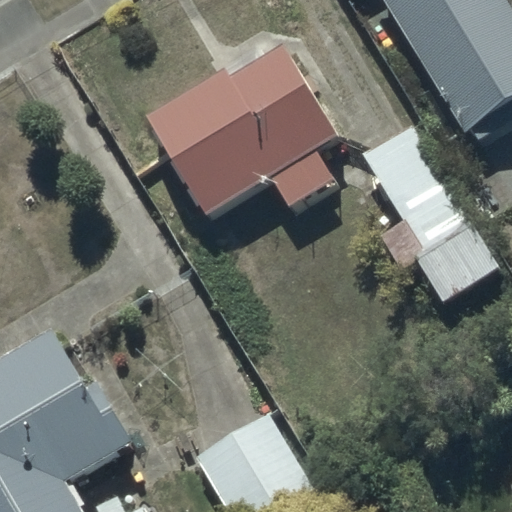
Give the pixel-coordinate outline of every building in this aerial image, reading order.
[(511,12),(504,0),(382,0),(470,141),(511,114),(511,12)] [(235,62),(161,105),(219,209),(289,170),(304,197),(349,172),(333,143),(354,132),(301,38),(240,72),(235,62)] [(418,122),(374,152),(417,214),(388,234),(411,268),(429,256),(457,296),(511,259),(418,122)] [(0,511),(79,511),(72,499),(136,461),(63,337),(0,374),(0,511)] [(279,404),(204,451),(238,511),(292,511),(328,492),(279,404)]
